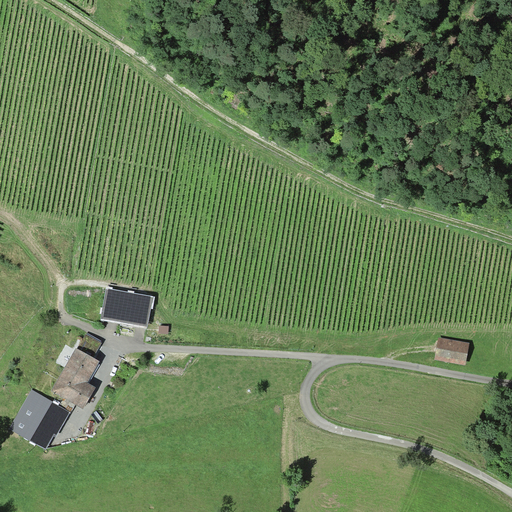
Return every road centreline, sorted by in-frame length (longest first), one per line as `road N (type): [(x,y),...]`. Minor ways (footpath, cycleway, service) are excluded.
road 1 (track): [(54,0),(212,109),(359,191),(511,239)]
road 2 (unclassified): [(326,357),(304,387),(309,413),(337,429),(440,455),(511,493)]
road 3 (unclassified): [(326,357),(132,345),(64,319)]
road 4 (unclassified): [(511,383),(326,357)]
road 5 (track): [(64,319),(44,260),(0,208)]
